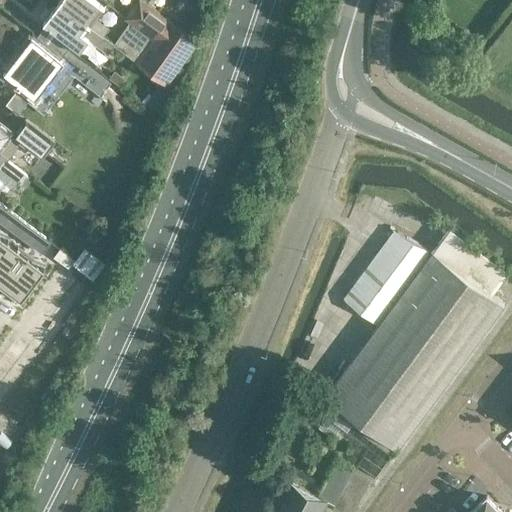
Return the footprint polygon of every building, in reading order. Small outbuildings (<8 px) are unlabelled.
[(59,0),(59,1),(103,34),(109,27),(92,14),(100,3),(95,0),(59,0)] [(136,60),(137,61),(162,79),(145,102),(165,117),(176,84),(169,80),(173,74),(178,78),(185,68),(180,64),(198,39),(167,17),(142,0),(137,0),(126,17),(131,20),(153,36),(136,60)] [(59,1),(51,11),(48,9),(42,18),(45,20),(43,21),(47,24),(38,36),(63,54),(72,42),(79,48),(80,47),(89,54),(97,44),(108,53),(114,44),(115,43),(114,42),(103,34),(59,1)] [(114,44),(136,60),(153,36),(131,20),(114,42),(115,43),(114,44)] [(33,96),(61,60),(32,37),(3,73),(33,96)] [(0,154),(6,159),(14,147),(15,148),(22,139),(42,155),(53,140),(26,119),(15,133),(0,121),(0,154)] [(0,166),(21,183),(22,182),(27,186),(32,178),(27,175),(6,159),(0,154),(0,166)] [(10,209),(4,205),(0,209),(0,218),(1,220),(10,209)] [(16,213),(10,209),(1,220),(7,224),(16,213)] [(21,218),(16,213),(7,224),(13,229),(21,218)] [(21,218),(13,229),(19,233),(27,222),(21,218)] [(27,222),(19,233),(25,238),(33,227),(27,222)] [(33,227),(25,238),(31,242),(39,231),(33,227)] [(45,236),(39,231),(31,242),(37,247),(45,236)] [(397,449),(405,438),(504,304),(433,251),(394,231),(344,298),(379,324),(326,396),(397,449)] [(51,240),(45,236),(37,247),(43,251),(51,240)] [(4,238),(0,243),(0,281),(1,282),(23,252),(4,238)] [(85,245),(72,262),(93,278),(106,261),(85,245)] [(23,252),(1,282),(21,298),(44,268),(23,252)] [(289,479),(276,504),(280,506),(276,511),(319,511),(321,508),(315,505),(320,496),(334,503),(333,505),(347,511),(352,511),(371,476),(336,458),(318,493),(289,479)] [(486,495),(468,511),(501,511),(502,511),(486,495)]
